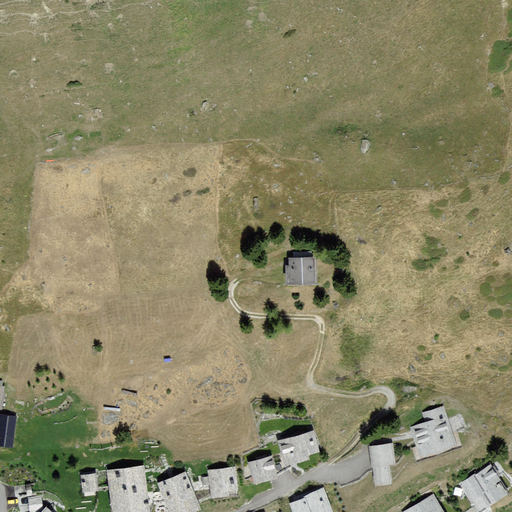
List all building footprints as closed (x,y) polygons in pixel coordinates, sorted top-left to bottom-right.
[(279,259),(280,284),(309,283),(308,258),(279,259)] [(407,427),(414,458),(450,446),(440,407),(419,414),(421,423),(407,427)] [(0,444),(7,446),(12,416),(0,413),(0,444)] [(306,430),(274,439),(279,461),(299,457),(309,448),(306,430)] [(386,445),(365,446),(367,483),(382,481),(381,465),(387,465),(386,445)] [(243,460),(249,482),(267,477),(262,456),(243,460)] [(487,464),(461,478),(463,483),(453,488),(459,500),(470,495),(475,504),(495,494),(488,482),(494,479),(487,464)] [(204,469),(208,496),(229,493),(225,466),(204,469)] [(127,511),(138,511),(136,467),(104,468),(105,511),(127,511)] [(96,469),(81,470),(83,493),(98,492),(96,469)] [(151,482),(164,511),(177,511),(190,506),(174,472),(151,482)] [(14,488),(16,498),(29,496),(28,485),(14,488)] [(434,511),(427,497),(398,511),(434,511)] [(324,511),(323,502),(306,503),(307,511),(324,511)]
